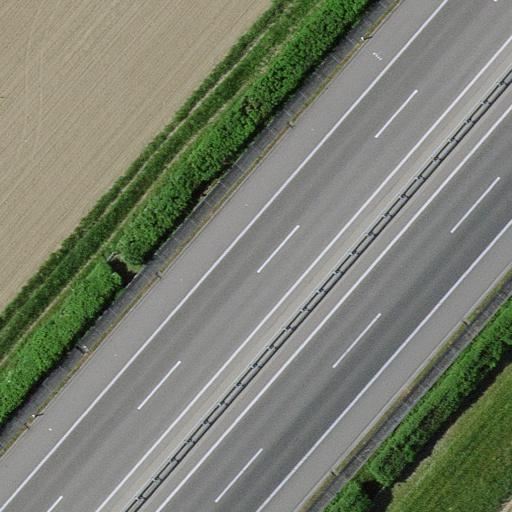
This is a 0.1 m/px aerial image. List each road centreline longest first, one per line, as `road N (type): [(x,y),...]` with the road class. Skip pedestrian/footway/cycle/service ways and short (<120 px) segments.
road 1 (motorway): [(495,0),(48,511)]
road 2 (motorway): [(206,511),(511,162)]
